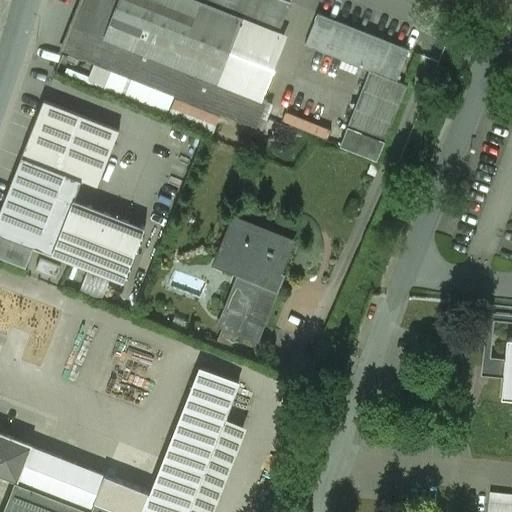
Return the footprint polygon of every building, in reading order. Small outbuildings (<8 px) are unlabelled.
[(218,81),(244,17),(279,31),(290,4),(285,2),(279,0),(84,0),(66,46),(63,52),(256,129),(267,100),(261,98),(218,81)] [(409,50),(318,14),(305,45),(370,71),(397,81),(397,80),(409,50)] [(287,35),(279,31),(244,17),(218,81),(261,98),(287,35)] [(397,80),(397,81),(370,71),(341,146),(376,160),(406,83),(397,80)] [(119,131),(44,101),(22,157),(82,180),(97,187),(119,131)] [(82,180),(22,157),(0,212),(0,234),(32,248),(52,255),(52,254),(74,200),(82,180)] [(145,228),(74,200),(52,254),(123,282),(145,228)] [(290,241),(233,218),(220,251),(244,261),(224,311),(262,326),(277,289),(272,287),(277,274),(279,275),(286,258),(284,257),(290,241)] [(32,248),(0,234),(0,256),(25,266),(32,248)] [(60,267),(40,259),(35,270),(55,278),(60,267)] [(108,281),(87,273),(80,292),(101,300),(108,281)] [(262,326),(224,311),(218,325),(257,341),(262,326)] [(511,339),(507,339),(501,398),(511,399),(511,339)] [(315,358),(296,351),(288,372),(308,379),(315,358)] [(150,493),(142,511),(188,511),(226,418),(240,382),(200,366),(150,493)] [(226,418),(188,511),(212,511),(247,426),(226,418)] [(0,474),(15,480),(29,445),(0,433),(0,474)] [(142,511),(150,493),(29,445),(15,480),(91,510),(93,503),(115,511),(142,511)] [(91,510),(15,480),(2,511),(115,511),(93,503),(91,510)] [(511,511),(511,494),(489,492),(487,511),(511,511)]
